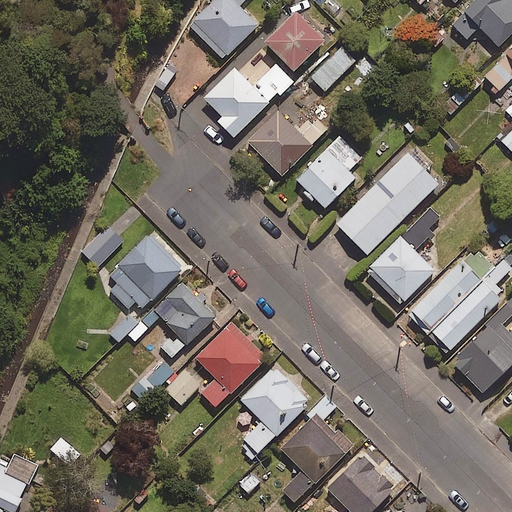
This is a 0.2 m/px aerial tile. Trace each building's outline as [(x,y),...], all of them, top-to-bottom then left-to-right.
[(30,0),(0,0),(0,3),(6,14),(30,0)] [(247,0),(215,0),(189,26),(224,62),(258,27),(239,8),(247,0)] [(478,0),(479,1),(454,29),(466,40),(477,29),(500,50),(511,36),(511,1),(510,0),(478,0)] [(324,46),(296,17),(265,46),(293,76),(324,46)] [(356,62),(341,48),(311,79),(325,93),(356,62)] [(511,50),(483,79),(498,94),(511,80),(511,50)] [(217,124),(233,141),(277,97),(279,99),(295,84),(276,64),(252,89),(234,71),(202,103),(220,121),(217,124)] [(450,116),(470,96),(463,88),(442,108),(450,116)] [(280,180),(328,130),(318,120),(312,126),(308,122),(296,134),(275,114),(245,146),(280,180)] [(511,131),(501,143),(511,152),(511,131)] [(365,156),(341,133),(295,182),(326,211),(356,180),(349,173),(365,156)] [(437,188),(407,157),(336,227),(366,258),(437,188)] [(441,226),(428,212),(370,271),(404,304),(434,274),(414,253),(441,226)] [(183,271),(149,237),(102,284),(133,314),(143,305),(146,308),(183,271)] [(480,284),(428,335),(447,355),(503,301),(492,290),(511,270),(504,262),(494,271),(480,284)] [(428,335),(480,284),(461,264),(408,315),(428,335)] [(202,305),(206,301),(198,293),(195,296),(184,285),(131,334),(138,342),(164,318),(178,333),(163,347),(174,359),(217,320),(202,305)] [(511,317),(511,298),(453,367),(486,396),(511,366),(511,330),(505,325),(511,317)] [(140,323),(126,312),(107,334),(120,346),(140,323)] [(266,361),(232,325),(196,360),(217,381),(201,396),(215,410),(266,361)] [(145,380),(156,392),(175,374),(164,363),(145,380)] [(310,407),(275,369),(241,402),(261,423),(239,444),(253,460),(310,407)] [(201,387),(186,372),(166,391),(181,407),(201,387)] [(156,392),(145,380),(133,391),(144,403),(156,392)] [(336,407),(324,397),(312,410),(324,421),(336,407)] [(315,417),(282,450),(303,472),(282,492),(294,504),(349,452),(315,417)] [(80,457),(62,440),(50,452),(69,470),(80,457)] [(26,485),(29,486),(36,467),(2,453),(0,458),(0,510),(4,511),(18,511),(23,500),(21,499),(26,485)] [(346,509),(343,511),(375,511),(394,492),(360,459),(328,491),(346,509)] [(262,481),(254,472),(238,488),(247,496),(262,481)] [(48,511),(111,511),(80,480),(48,511)]
